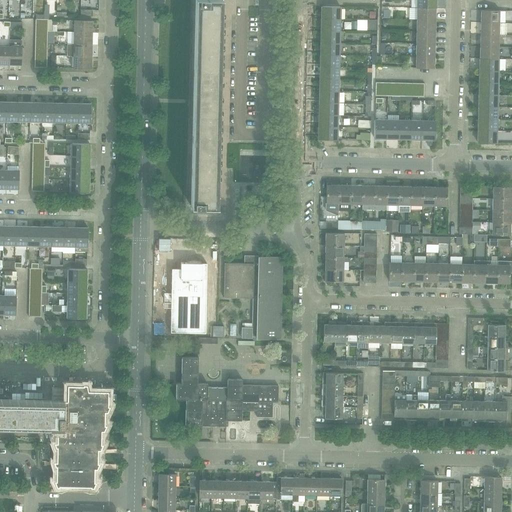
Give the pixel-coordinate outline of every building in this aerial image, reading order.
[(195,0),(193,102),(219,102),(219,89),(219,73),(220,57),(220,41),(220,14),(218,14),(218,12),(218,11),(218,5),(218,0),(195,0)] [(416,0),(417,8),(435,9),(435,0),(416,0)] [(321,7),(321,19),(340,20),(340,7),(321,7)] [(417,8),(416,20),(435,20),(435,9),(417,8)] [(381,18),(394,18),(394,11),(382,10),(381,18)] [(481,10),(480,22),(499,23),(499,10),(481,10)] [(321,19),(321,31),(340,32),(340,20),(321,19)] [(74,20),(73,32),(92,32),(92,20),(74,20)] [(416,20),(416,33),(435,33),(435,20),(416,20)] [(480,22),(480,35),(498,35),(499,23),(480,22)] [(321,31),(320,43),(339,44),(340,32),(321,31)] [(73,32),(73,44),(92,44),(92,32),(73,32)] [(416,33),(416,44),(435,45),(435,33),(416,33)] [(480,35),(480,46),(498,47),(498,35),(480,35)] [(320,43),(320,55),(339,55),(339,44),(320,43)] [(73,44),(73,56),(92,56),(92,44),(73,44)] [(416,44),(415,56),(434,57),(435,45),(416,44)] [(0,64),(9,65),(9,46),(0,45),(0,64)] [(9,46),(9,65),(21,65),(22,46),(9,46)] [(480,46),(479,58),(498,59),(498,47),(480,46)] [(320,55),(320,67),(339,68),(339,55),(320,55)] [(92,56),(73,56),(73,69),(91,69),(92,56)] [(381,57),(376,57),(372,56),(371,65),(381,65),(381,57)] [(434,57),(415,56),(415,68),(434,69),(434,57)] [(479,58),(479,70),(498,71),(498,59),(479,58)] [(320,67),(320,79),(338,79),(339,68),(320,67)] [(479,70),(479,82),(497,83),(498,71),(479,70)] [(320,79),(319,91),(338,92),(338,79),(320,79)] [(479,82),(478,94),(497,95),(497,83),(479,82)] [(424,83),(424,97),(435,97),(436,84),(424,83)] [(319,91),(319,103),(338,104),(338,92),(319,91)] [(478,94),(478,106),(497,107),(497,95),(478,94)] [(6,121),(18,121),(18,102),(6,102),(6,121)] [(18,121),(30,121),(30,103),(18,102),(18,121)] [(190,205),(190,206),(196,206),(196,212),(195,212),(207,213),(207,212),(214,212),(214,213),(216,213),(216,212),(215,212),(215,206),(217,206),(216,206),(216,190),(217,190),(217,165),(217,149),(218,133),(219,102),(193,102),(191,205),(190,205)] [(30,121),(42,122),(42,103),(30,103),(30,121)] [(42,122),(54,122),(55,103),(42,103),(42,122)] [(54,122),(66,122),(67,103),(55,103),(54,122)] [(66,122),(78,122),(79,104),(67,103),(66,122)] [(319,103),(319,115),(337,116),(338,104),(319,103)] [(79,104),(78,122),(90,123),(91,104),(79,104)] [(478,106),(478,119),(497,119),(497,107),(478,106)] [(375,112),(375,119),(374,119),(374,138),(386,139),(387,120),(387,112),(375,112)] [(319,115),(318,127),(337,128),(337,116),(319,115)] [(478,119),(478,130),(496,131),(497,119),(478,119)] [(387,120),(386,139),(398,139),(399,120),(387,120)] [(398,139),(411,139),(411,120),(399,120),(398,139)] [(411,139),(422,139),(423,121),(411,120),(411,139)] [(423,121),(422,139),(434,140),(435,121),(423,121)] [(337,128),(318,127),(318,139),(337,139),(337,128)] [(496,131),(478,130),(477,143),(496,143),(496,131)] [(71,143),(70,156),(89,156),(90,144),(71,143)] [(70,156),(70,168),(89,168),(89,156),(70,156)] [(70,168),(70,180),(89,181),(89,168),(70,168)] [(7,170),(7,189),(18,189),(19,170),(7,170)] [(89,181),(70,180),(70,192),(88,193),(89,181)] [(326,203),(338,204),(338,185),(326,184),(326,203)] [(338,204),(350,204),(351,185),(338,185),(338,204)] [(363,185),(351,185),(350,204),(362,204),(363,185)] [(375,186),(363,185),(362,204),(362,209),(374,210),(375,186)] [(387,186),(375,186),(374,210),(386,210),(386,205),(387,186)] [(399,186),(387,186),(386,205),(398,205),(399,186)] [(398,205),(410,205),(410,186),(399,186),(398,205)] [(410,205),(422,205),(423,187),(410,186),(410,205)] [(492,186),(492,198),(511,199),(511,187),(492,186)] [(422,205),(434,206),(434,187),(423,187),(422,205)] [(434,187),(434,206),(446,206),(447,187),(434,187)] [(492,198),(492,211),(511,211),(511,199),(492,198)] [(492,211),(492,223),(510,223),(511,211),(492,211)] [(338,221),(337,221),(337,229),(349,229),(349,221),(338,220),(338,221)] [(510,223),(492,223),(491,235),(510,235),(510,223)] [(3,245),(15,245),(15,226),(3,226),(3,245)] [(15,245),(27,245),(27,226),(15,226),(15,245)] [(27,245),(39,246),(39,227),(27,226),(27,245)] [(39,246),(51,246),(51,227),(39,227),(39,246)] [(51,246),(63,246),(64,227),(51,227),(51,246)] [(75,246),(76,228),(64,227),(63,246),(75,246)] [(76,228),(75,246),(75,252),(87,252),(87,247),(88,228),(76,228)] [(395,246),(395,231),(386,231),(386,246),(395,246)] [(325,233),(325,245),(344,246),(344,233),(325,233)] [(464,234),(462,234),(462,237),(456,237),(456,245),(464,245),(464,234)] [(426,237),(426,244),(438,245),(438,243),(438,237),(426,237)] [(325,245),(325,257),(344,258),(344,246),(325,245)] [(253,263),(244,263),(224,263),(223,297),(252,298),(252,327),(241,327),(241,338),(252,338),(252,337),(256,337),(256,338),(279,339),(281,257),(258,257),(253,257),(253,263)] [(324,269),(343,269),(347,270),(347,258),(344,258),(325,257),(324,269)] [(473,283),(485,283),(486,261),(473,260),(473,264),(473,283)] [(485,283),(497,283),(497,264),(490,264),(490,261),(486,261),(485,283)] [(497,264),(497,283),(509,284),(509,273),(511,273),(511,261),(497,261),(497,264)] [(205,333),(207,263),(201,263),(187,263),(181,262),(180,268),(171,268),(171,293),(171,307),(170,332),(205,333)] [(389,281),(401,281),(401,262),(389,262),(389,281)] [(401,281),(413,281),(413,262),(401,262),(401,281)] [(413,281),(425,282),(426,262),(413,262),(413,281)] [(425,282),(437,282),(437,263),(426,262),(425,282)] [(437,282),(449,282),(449,263),(437,263),(437,282)] [(449,282),(461,282),(461,263),(449,263),(449,282)] [(461,282),(473,283),(473,264),(461,263),(461,282)] [(68,269),(68,281),(86,282),(87,269),(68,269)] [(343,269),(324,269),(324,282),(343,282),(343,269)] [(68,281),(67,293),(86,294),(86,282),(68,281)] [(67,293),(67,305),(86,306),(86,294),(67,293)] [(3,295),(3,314),(15,314),(16,296),(3,295)] [(86,306),(67,305),(67,318),(86,318),(86,306)] [(468,318),(468,324),(467,335),(473,335),(473,325),(483,325),(483,318),(468,318)] [(323,341),(335,341),(335,321),(331,321),(331,324),(323,324),(323,341)] [(335,341),(346,341),(346,325),(346,321),(335,321),(335,341)] [(346,341),(357,342),(357,322),(351,321),(351,325),(346,325),(346,341)] [(368,348),(368,342),(369,325),(369,322),(357,322),(357,342),(357,348),(368,348)] [(368,342),(379,342),(380,326),(380,322),(373,322),(373,326),(369,325),(368,342)] [(379,342),(390,342),(391,322),(384,322),(384,326),(380,326),(379,342)] [(390,342),(402,343),(402,323),(391,322),(390,342)] [(402,343),(413,343),(413,323),(402,323),(402,343)] [(413,343),(424,343),(425,323),(413,323),(413,343)] [(424,343),(435,343),(435,341),(435,335),(435,329),(436,323),(425,323),(424,343)] [(488,324),(487,334),(487,336),(504,336),(508,337),(508,333),(505,333),(505,325),(488,324)] [(223,326),(213,326),(212,334),(212,335),(223,335),(223,326)] [(504,336),(487,336),(487,347),(508,348),(508,344),(504,344),(504,336)] [(478,347),(472,347),(467,347),(467,358),(472,358),(472,353),(478,353),(478,347)] [(508,348),(487,347),(487,358),(507,359),(508,348)] [(181,383),(176,383),(175,399),(185,399),(185,425),(226,426),(226,420),(241,421),(241,411),(250,411),(250,406),(257,406),(257,417),(272,417),(272,402),(278,402),(278,385),(242,385),(242,379),(227,379),(227,387),(207,387),(207,383),(197,383),(198,358),(198,357),(181,357),(181,383)] [(477,363),(472,363),(472,358),(467,358),(467,369),(477,370),(477,363)] [(507,359),(487,358),(487,370),(507,370),(507,359)] [(424,362),(424,367),(448,368),(448,360),(435,359),(435,362),(424,362)] [(322,372),(322,384),(342,384),(343,373),(322,372)] [(462,381),(462,387),(467,387),(467,381),(473,381),(473,377),(462,377),(462,381)] [(322,384),(322,395),(342,396),(342,384),(322,384)] [(67,401),(66,426),(70,426),(69,442),(60,442),(59,465),(56,465),(56,481),(94,481),(94,462),(97,462),(98,444),(101,444),(101,417),(104,417),(105,406),(108,406),(108,391),(73,390),(73,401),(67,401)] [(416,420),(427,420),(428,400),(428,392),(417,392),(417,396),(416,420)] [(405,420),(405,399),(405,396),(400,395),(400,393),(394,393),(394,395),(394,401),(394,407),(394,413),(394,419),(405,420)] [(322,395),(321,406),(342,407),(342,396),(322,395)] [(442,417),(449,417),(450,400),(450,395),(445,395),(445,400),(439,400),(439,420),(442,421),(442,417)] [(405,420),(416,420),(417,396),(411,396),(411,399),(405,399),(405,420)] [(495,401),(494,418),(494,422),(498,422),(498,418),(506,419),(506,412),(511,412),(511,396),(501,396),(501,401),(495,401)] [(63,426),(66,426),(67,401),(64,401),(64,400),(63,400),(63,404),(47,403),(47,400),(0,399),(0,424),(38,425),(63,426),(63,427),(63,426)] [(427,420),(439,420),(439,400),(428,400),(427,420)] [(453,417),(461,417),(461,400),(450,400),(449,417),(449,421),(453,421),(453,417)] [(465,417),(472,418),(472,401),(461,400),(461,417),(461,421),(465,421),(465,417)] [(472,421),(483,421),(484,401),(472,401),(472,418),(472,421)] [(487,418),(494,418),(495,401),(484,401),(483,421),(487,421),(487,418)] [(342,407),(321,406),(321,410),(325,410),(324,418),(342,418),(342,407)] [(159,474),(158,486),(175,486),(175,474),(159,474)] [(276,477),(276,482),(276,491),(276,499),(292,499),(292,494),(293,477),(276,477)] [(305,478),(293,477),(292,494),(292,499),(292,501),(298,501),(298,495),(304,495),(305,478)] [(484,477),(484,489),(501,490),(501,477),(484,477)] [(317,478),(305,478),(304,495),(316,495),(317,478)] [(329,478),(317,478),(316,495),(316,499),(328,500),(329,478)] [(341,479),(329,478),(328,500),(334,500),(334,496),(341,496),(341,479)] [(367,479),(367,492),(384,492),(384,480),(367,479)] [(199,497),(211,497),(211,480),(199,480),(199,497)] [(211,497),(223,498),(223,481),(211,480),(211,497)] [(420,480),(420,493),(437,494),(437,481),(420,480)] [(223,498),(235,498),(235,481),(223,481),(223,498)] [(235,498),(247,498),(248,481),(235,481),(235,498)] [(260,481),(248,481),(247,498),(247,503),(259,504),(259,498),(260,481)] [(276,482),(260,481),(259,498),(276,499),(276,494),(276,491),(276,482)] [(158,486),(158,498),(175,498),(175,486),(158,486)] [(484,489),(484,502),(500,502),(501,490),(484,489)] [(367,492),(367,504),(384,504),(384,492),(367,492)] [(420,493),(420,505),(436,506),(437,494),(420,493)] [(158,498),(158,510),(174,510),(175,498),(158,498)] [(484,502),(483,511),(500,511),(500,502),(484,502)]
